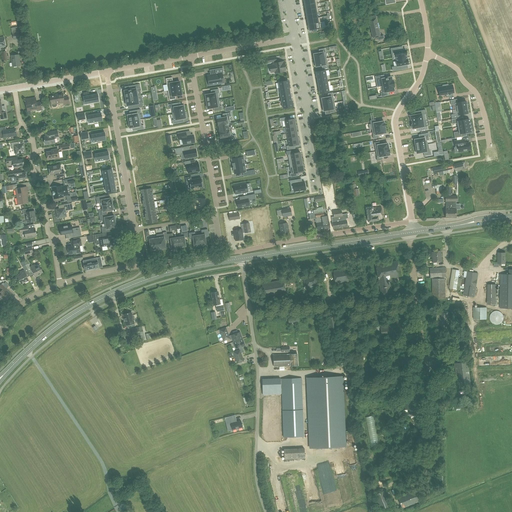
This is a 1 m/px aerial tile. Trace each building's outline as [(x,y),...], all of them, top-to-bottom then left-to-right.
[(375,15),(368,17),(368,20),(373,38),(380,36),(375,15)] [(19,27),(11,28),(12,34),(13,40),(20,38),(19,32),(19,27)] [(401,47),(392,48),(393,52),(395,52),(395,57),(396,57),(396,59),(406,57),(406,55),(405,50),(402,50),(401,47)] [(313,54),(312,55),(313,59),(314,59),(314,60),(328,58),(326,58),(324,48),(319,49),(319,53),(313,54)] [(19,55),(11,55),(12,66),(20,66),(19,55)] [(275,57),(267,58),(267,62),(273,61),(273,63),(273,66),(270,66),(271,72),(274,71),(275,73),(283,71),(285,70),(284,62),(275,63),(275,61),(276,61),(275,57)] [(407,59),(406,57),(396,59),(396,61),(397,66),(395,66),(396,71),(406,69),(405,65),(408,64),(407,59)] [(315,62),(314,62),(314,66),(315,66),(316,67),(321,66),(322,69),(328,68),(326,58),(328,58),(314,60),(315,62)] [(216,74),(207,75),(209,85),(220,83),(220,79),(220,78),(219,78),(219,74),(223,73),(223,68),(215,69),(216,74)] [(384,75),(375,76),(376,80),(379,79),(381,86),(394,84),(393,80),(392,80),(391,77),(384,78),(384,75)] [(172,78),(166,79),(168,90),(181,88),(179,81),(173,82),(172,78)] [(129,90),(124,91),(125,98),(137,96),(136,89),(139,88),(139,84),(128,86),(129,90)] [(382,93),(380,93),(381,97),(388,95),(387,92),(394,91),(393,87),(394,87),(394,84),(381,86),(382,93)] [(439,95),(437,95),(437,96),(454,93),(452,84),(448,85),(448,84),(442,85),(442,86),(438,87),(439,95)] [(181,88),(168,90),(169,100),(176,99),(175,96),(182,95),(181,88)] [(211,94),(205,95),(206,99),(205,99),(206,102),(219,100),(217,93),(219,93),(218,89),(211,90),(211,94)] [(58,95),(50,97),(51,105),(52,104),(52,106),(53,107),(54,107),(56,107),(56,106),(57,105),(57,104),(64,103),(64,105),(69,104),(68,97),(63,97),(62,93),(58,94),(58,95)] [(321,99),(320,99),(321,103),(322,103),(322,105),(334,102),(337,102),(334,102),(332,93),(328,94),(328,97),(321,98),(321,99)] [(83,96),(84,104),(99,102),(98,98),(98,95),(93,95),(93,94),(89,95),(83,96)] [(137,96),(125,98),(127,106),(132,105),(132,108),(142,106),(142,103),(138,103),(137,96)] [(27,104),(26,104),(27,110),(37,108),(37,111),(42,110),(40,102),(36,103),(35,98),(26,99),(27,104)] [(457,99),(450,100),(451,105),(454,105),(455,109),(467,107),(466,101),(457,102),(457,99)] [(219,100),(206,102),(206,104),(207,104),(207,109),(214,108),(214,111),(222,110),(221,106),(220,106),(219,100)] [(323,106),(322,107),(322,111),(323,110),(324,111),(330,110),(331,113),(337,112),(337,108),(335,109),(334,103),(337,102),(334,102),(322,105),(323,106)] [(176,103),(169,104),(170,108),(171,108),(172,114),(184,112),(184,109),(185,109),(184,105),(181,106),(177,106),(176,103)] [(456,114),(451,115),(451,118),(460,117),(459,115),(468,113),(467,107),(455,109),(456,114)] [(134,114),(126,115),(127,119),(128,119),(128,122),(140,119),(139,113),(141,113),(140,109),(133,111),(134,114)] [(418,114),(410,116),(411,120),(412,122),(424,120),(423,114),(426,113),(425,110),(417,111),(418,114)] [(173,120),(172,120),(173,124),(179,123),(179,119),(183,119),(186,118),(186,114),(185,114),(184,112),(172,114),(173,120)] [(223,118),(217,119),(218,125),(230,123),(229,117),(231,116),(230,113),(222,114),(223,118)] [(96,114),(87,115),(89,123),(103,121),(102,117),(101,114),(97,115),(96,114)] [(286,117),(279,118),(280,122),(284,121),(285,127),(295,125),(294,119),(286,120),(286,117)] [(463,117),(451,119),(452,124),(458,123),(458,127),(470,125),(469,119),(464,120),(463,117)] [(129,124),(128,124),(129,128),(136,127),(137,130),(144,129),(143,125),(141,126),(140,119),(128,122),(129,124)] [(375,120),(370,120),(370,124),(371,123),(372,129),(385,127),(384,123),(383,121),(378,122),(376,122),(375,120)] [(412,124),(412,125),(412,129),(420,127),(420,131),(427,129),(427,126),(425,126),(424,120),(412,122),(412,124)] [(230,123),(218,125),(219,132),(231,129),(231,127),(228,127),(228,124),(230,123)] [(295,125),(285,127),(286,133),(296,132),(295,125)] [(459,132),(453,132),(454,138),(461,137),(461,134),(466,133),(471,132),(470,125),(458,127),(459,132)] [(5,127),(0,127),(0,137),(1,138),(16,135),(15,129),(6,130),(5,127)] [(385,127),(372,129),(373,135),(372,135),(373,138),(378,137),(378,134),(379,134),(380,134),(386,133),(385,127)] [(231,129),(219,132),(220,138),(228,137),(229,140),(236,139),(235,135),(232,135),(231,129)] [(45,137),(43,137),(45,145),(55,143),(54,137),(57,137),(56,131),(48,132),(49,136),(45,137)] [(187,132),(178,134),(179,140),(182,139),(183,145),(194,143),(194,140),(195,140),(194,137),(193,137),(193,135),(188,136),(187,132)] [(296,132),(286,133),(287,140),(297,138),(296,132)] [(100,133),(91,134),(92,143),(106,140),(105,137),(104,133),(100,134),(100,133)] [(422,138),(414,140),(415,146),(428,144),(427,144),(427,141),(429,140),(428,133),(421,134),(422,138)] [(289,146),(286,146),(287,150),(295,148),(294,145),(299,144),(297,138),(287,140),(289,146)] [(146,140),(132,143),(133,148),(138,147),(138,151),(149,149),(148,145),(146,145),(146,140)] [(462,140),(454,141),(455,148),(458,147),(459,152),(471,150),(469,143),(463,144),(462,140)] [(17,142),(11,143),(12,149),(15,149),(15,152),(16,154),(24,153),(24,152),(23,144),(18,144),(17,142)] [(379,142),(374,143),(374,146),(375,146),(376,151),(388,149),(387,143),(382,144),(380,144),(380,145),(379,142)] [(428,144),(415,146),(417,153),(423,152),(424,156),(431,155),(430,151),(429,151),(428,144)] [(189,146),(175,149),(176,155),(181,154),(181,153),(184,153),(185,159),(197,157),(196,149),(190,150),(189,146)] [(46,153),(46,154),(46,156),(47,157),(47,160),(59,158),(58,149),(53,150),(53,151),(46,152),(46,153)] [(149,149),(138,151),(139,154),(134,155),(135,160),(149,157),(148,153),(149,153),(149,149)] [(388,149),(376,151),(377,157),(376,157),(377,160),(382,160),(382,157),(383,156),(383,157),(384,156),(390,155),(389,153),(389,149),(388,149)] [(103,152),(94,154),(96,162),(109,159),(109,156),(108,152),(104,153),(103,152)] [(300,152),(288,154),(289,161),(301,159),(300,152)] [(17,157),(6,159),(7,164),(13,163),(14,168),(24,166),(23,159),(17,160),(17,157)] [(149,157),(135,160),(136,165),(141,164),(141,167),(152,165),(151,161),(149,162),(149,157)] [(243,157),(231,159),(233,166),(244,164),(243,157)] [(301,159),(289,161),(290,167),(302,165),(301,159)] [(190,160),(184,162),(185,165),(186,165),(188,173),(200,171),(198,162),(191,164),(190,160)] [(244,164),(233,166),(234,174),(246,172),(244,164)] [(452,164),(432,168),(433,173),(439,172),(443,171),(448,170),(453,169),(452,164)] [(60,165),(49,167),(50,175),(58,173),(58,177),(65,176),(64,171),(61,171),(60,165)] [(152,165),(141,167),(142,171),(137,171),(138,176),(152,174),(151,170),(152,169),(152,165)] [(291,173),(290,173),(290,177),(298,176),(297,172),(303,171),(302,165),(290,167),(291,173)] [(11,171),(8,172),(9,177),(12,176),(14,176),(14,178),(16,177),(16,180),(26,179),(26,178),(27,177),(26,172),(25,173),(25,172),(22,173),(20,173),(19,170),(11,171)] [(152,174),(138,176),(139,181),(144,181),(144,184),(155,182),(154,178),(152,178),(152,174)] [(191,176),(185,177),(186,184),(190,183),(191,188),(202,186),(201,178),(192,180),(191,176)] [(297,179),(289,181),(290,184),(293,184),(294,192),(306,190),(304,180),(301,180),(298,181),(297,179)] [(246,184),(234,186),(235,194),(247,192),(246,184)] [(56,187),(52,188),(54,198),(58,198),(63,197),(63,196),(68,195),(67,194),(70,193),(69,187),(66,187),(66,186),(61,187),(61,186),(56,187)] [(26,187),(15,188),(18,204),(27,203),(26,193),(27,193),(26,187)] [(151,188),(141,190),(141,193),(142,193),(142,197),(153,195),(151,188)] [(244,199),(236,201),(238,208),(245,206),(245,207),(248,207),(248,206),(249,205),(248,200),(256,199),(255,194),(244,196),(244,199)] [(153,195),(142,197),(143,201),(143,203),(154,202),(153,195)] [(103,196),(96,197),(96,198),(97,203),(101,202),(102,206),(112,204),(112,203),(113,202),(112,199),(111,200),(111,198),(104,199),(103,196)] [(154,202),(143,203),(144,206),(145,210),(155,208),(155,207),(157,207),(156,201),(154,202)] [(59,209),(56,210),(58,218),(66,216),(66,213),(67,213),(67,212),(68,212),(68,211),(68,210),(73,209),(72,203),(58,205),(59,209)] [(103,209),(98,210),(99,215),(107,214),(106,211),(113,210),(113,208),(114,208),(113,205),(112,205),(112,204),(102,206),(103,209)] [(373,207),(366,208),(367,217),(376,216),(375,208),(373,208),(373,207)] [(376,216),(367,217),(368,222),(378,220),(378,219),(382,219),(382,217),(382,216),(381,207),(375,208),(376,216)] [(29,208),(22,209),(23,214),(26,214),(27,222),(35,221),(34,215),(35,214),(34,211),(30,211),(29,208)] [(155,208),(145,210),(145,214),(146,217),(156,215),(155,208)] [(290,208),(282,209),(283,217),(292,215),(290,208)] [(313,213),(309,214),(310,219),(315,218),(315,222),(316,222),(318,230),(323,229),(322,224),(320,212),(317,213),(316,210),(313,210),(313,213)] [(334,216),(332,217),(332,221),(333,223),(332,223),(333,228),(347,226),(346,221),(346,219),(346,218),(348,218),(347,213),(342,214),(341,210),(333,211),(334,216)] [(323,212),(320,212),(322,224),(323,229),(330,228),(329,222),(328,216),(324,217),(323,212)] [(107,214),(99,215),(100,221),(103,220),(104,224),(105,223),(115,222),(115,220),(116,220),(115,217),(114,217),(114,216),(107,217),(107,214)] [(156,215),(146,217),(146,219),(147,223),(157,222),(156,215)] [(106,227),(101,227),(102,233),(110,232),(109,229),(116,227),(116,226),(117,226),(116,223),(115,223),(115,222),(105,223),(106,227)] [(242,229),(234,231),(235,241),(244,240),(243,233),(250,232),(249,223),(241,225),(242,229)] [(287,223),(279,224),(281,234),(289,232),(287,223)] [(71,225),(60,227),(61,235),(66,234),(66,239),(81,236),(80,227),(72,229),(71,225)] [(27,226),(19,227),(20,233),(24,232),(25,239),(36,237),(35,228),(28,229),(27,226)] [(202,233),(198,234),(200,245),(201,245),(202,246),(205,245),(204,244),(206,244),(205,236),(208,235),(207,229),(204,230),(204,231),(201,231),(202,233)] [(181,237),(178,237),(179,247),(186,246),(184,238),(188,237),(187,231),(181,232),(181,237)] [(164,237),(157,238),(158,250),(161,250),(161,249),(165,248),(165,247),(166,247),(165,244),(164,241),(168,240),(167,234),(166,232),(163,233),(164,237)] [(195,232),(189,233),(190,239),(193,238),(194,246),(196,246),(196,247),(199,246),(199,245),(200,245),(198,234),(195,234),(195,232)] [(172,233),(167,234),(168,240),(171,240),(172,248),(179,247),(178,237),(173,238),(172,233)] [(101,234),(95,235),(96,244),(100,244),(100,247),(107,246),(107,247),(115,245),(115,241),(114,241),(114,239),(115,239),(114,239),(113,235),(105,236),(105,237),(102,237),(101,234)] [(157,238),(149,240),(150,246),(150,249),(151,249),(151,250),(156,250),(158,250),(157,238)] [(72,246),(68,247),(69,254),(80,252),(79,246),(81,245),(80,240),(71,241),(72,246)] [(440,251),(432,252),(433,262),(442,261),(440,251)] [(97,258),(83,261),(84,265),(84,266),(85,271),(99,268),(102,267),(100,257),(97,258)] [(21,274),(17,275),(21,284),(29,280),(27,277),(26,274),(29,273),(24,262),(25,262),(24,261),(20,263),(22,266),(24,270),(20,272),(21,274)] [(25,262),(24,262),(29,273),(33,271),(34,273),(36,277),(43,273),(38,265),(35,266),(34,265),(30,267),(28,263),(27,261),(25,262)] [(382,262),(375,263),(382,298),(394,295),(393,290),(391,290),(389,278),(399,276),(397,261),(382,264),(382,262)] [(445,268),(430,268),(430,278),(446,278),(445,268)] [(346,269),(333,271),(336,283),(348,281),(346,269)] [(452,269),(449,288),(460,290),(462,279),(458,278),(459,271),(452,269)] [(466,278),(463,295),(474,297),(476,287),(476,288),(477,279),(478,273),(467,272),(466,278)] [(316,274),(303,276),(305,289),(318,287),(316,274)] [(500,280),(500,308),(511,308),(511,274),(500,274),(499,280),(500,280)] [(432,279),(432,298),(434,299),(445,299),(445,278),(432,279)] [(283,280),(262,284),(264,296),(286,293),(283,280)] [(0,288),(1,290),(0,291),(0,297),(4,302),(9,296),(4,291),(6,289),(9,285),(6,283),(5,285),(3,282),(1,284),(0,285),(0,288)] [(488,284),(487,305),(496,305),(496,284),(488,284)] [(218,292),(211,293),(213,301),(214,305),(216,305),(217,312),(220,311),(223,311),(224,310),(223,305),(220,306),(220,304),(219,300),(218,292)] [(475,307),(475,319),(486,319),(486,307),(475,307)] [(434,319),(433,322),(435,323),(434,325),(448,328),(451,312),(437,310),(435,320),(434,319)] [(490,316),(490,317),(490,319),(490,320),(491,322),(492,323),(494,324),(495,324),(497,324),(498,324),(500,324),(501,323),(502,321),(503,320),(503,318),(503,317),(503,315),(502,314),(501,313),(499,312),(498,311),(496,311),(495,311),(493,312),(492,313),(491,314),(490,316)] [(131,312),(123,314),(127,328),(135,326),(133,320),(134,320),(133,315),(132,315),(131,312)] [(334,315),(327,317),(330,332),(337,331),(334,315)] [(407,321),(380,325),(382,339),(409,336),(407,321)] [(375,327),(367,327),(367,335),(379,334),(378,325),(374,325),(375,327)] [(138,327),(131,329),(133,336),(140,334),(140,335),(133,337),(134,339),(141,338),(142,339),(144,338),(141,327),(139,327),(138,327)] [(220,329),(219,330),(223,341),(230,339),(229,336),(226,327),(220,329)] [(231,335),(229,336),(230,339),(232,339),(236,348),(239,347),(240,350),(233,352),(237,364),(244,361),(241,353),(244,352),(242,346),(244,345),(240,332),(238,333),(237,331),(233,332),(233,334),(231,335)] [(289,354),(273,355),(273,366),(290,366),(298,365),(297,352),(293,352),(293,354),(289,355),(289,354)] [(412,356),(395,358),(397,371),(413,369),(412,356)] [(467,362),(454,363),(457,386),(470,384),(467,362)] [(342,376),(307,378),(310,448),(345,447),(343,388),(342,376)] [(280,378),(262,379),(263,395),(281,394),(280,378)] [(301,378),(281,379),(283,411),(303,411),(301,378)] [(441,383),(439,383),(437,384),(436,385),(435,387),(434,389),(435,391),(433,393),(435,396),(437,395),(439,395),(441,396),(443,395),(445,394),(446,393),(447,391),(447,388),(447,386),(445,384),(444,383),(441,383)] [(417,398),(404,399),(405,415),(418,414),(417,398)] [(303,411),(283,411),(284,437),(304,436),(303,411)] [(233,416),(226,417),(227,421),(228,424),(230,423),(232,430),(243,427),(241,420),(234,422),(233,419),(233,416)] [(373,416),(365,417),(371,447),(378,445),(373,416)] [(304,448),(284,449),(284,459),(304,458),(304,448)] [(384,491),(374,495),(380,511),(391,507),(387,497),(385,492),(384,491)] [(414,491),(398,497),(402,508),(418,501),(414,491)]
